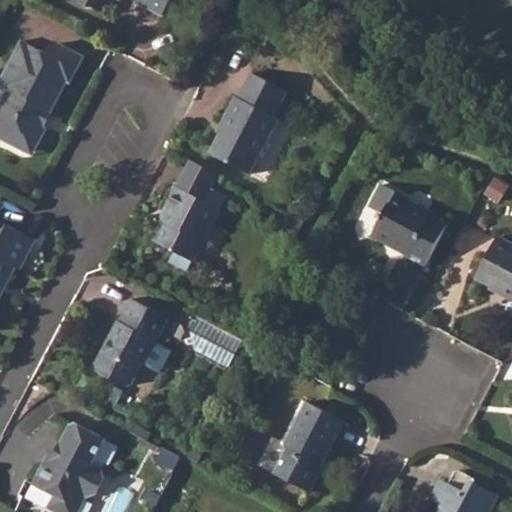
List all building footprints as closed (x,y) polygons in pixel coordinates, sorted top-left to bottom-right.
[(162,16),(170,0),(72,0),(88,8),(89,5),(107,14),(114,0),(119,0),(120,0),(137,0),(137,3),(162,16)] [(22,41),(0,82),(0,84),(9,90),(0,107),(0,138),(27,153),(36,150),(47,129),(45,128),(68,83),(71,84),(85,57),(58,43),(50,46),(46,53),(22,41)] [(251,174),(279,119),(275,117),(288,92),(251,73),(238,98),(236,97),(226,115),(229,117),(211,153),(251,174)] [(200,182),(193,195),(218,208),(224,194),(200,182)] [(427,267),(450,223),(397,195),(398,193),(383,185),(371,208),(385,215),(373,237),(408,255),(407,257),(427,267)] [(218,208),(193,195),(175,186),(165,206),(171,210),(154,241),(175,252),(193,262),(194,262),(222,210),(218,208)] [(304,222),(291,215),(283,228),(297,236),(304,222)] [(21,270),(36,240),(9,226),(6,231),(0,227),(0,299),(16,268),(21,270)] [(511,243),(499,237),(476,280),(491,288),(490,290),(511,300),(511,243)] [(188,272),(193,262),(175,252),(170,263),(188,272)] [(157,343),(170,318),(132,299),(120,322),(119,321),(95,365),(97,372),(126,388),(133,385),(155,342),(157,343)] [(318,363),(308,358),(302,370),(311,375),(318,363)] [(124,392),(117,388),(110,400),(118,404),(124,392)] [(322,467),(345,422),(308,402),(286,443),(288,450),(276,474),(311,493),(324,468),(322,467)] [(93,464),(106,439),(77,424),(71,426),(53,460),(47,458),(33,485),(55,497),(52,503),(54,511),(79,511),(86,499),(96,496),(105,479),(102,469),(93,464)] [(181,458),(164,449),(158,460),(175,469),(181,458)] [(474,479),(460,471),(459,471),(458,471),(457,471),(456,472),(455,473),(449,485),(441,480),(432,499),(443,504),(439,511),(491,511),(491,509),(497,496),(474,485),(475,482),(475,481),(475,479),(474,479)] [(161,496),(151,491),(146,501),(156,506),(161,496)]
